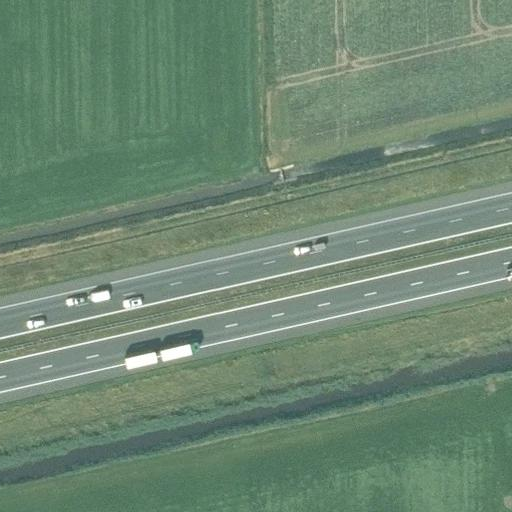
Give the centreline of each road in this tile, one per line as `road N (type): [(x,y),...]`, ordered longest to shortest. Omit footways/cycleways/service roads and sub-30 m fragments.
road 1 (motorway): [(0,378),(511,262)]
road 2 (motorway): [(511,208),(0,323)]
